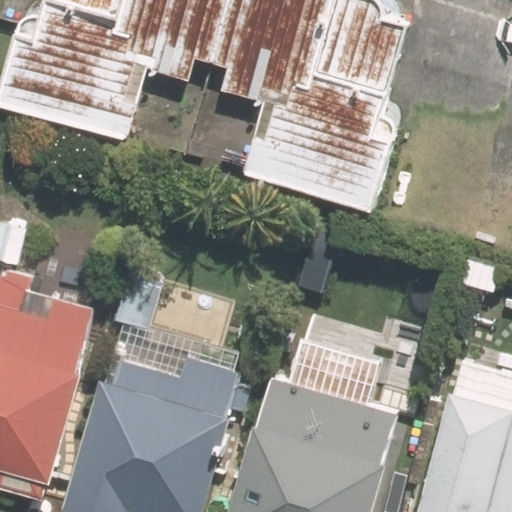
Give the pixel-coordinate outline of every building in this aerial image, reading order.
[(381,0),(51,0),(46,20),(45,18),(42,16),(39,15),(36,15),(34,15),(31,15),(28,15),(26,16),(23,18),(21,21),(20,22),(18,25),(17,28),(17,31),(17,34),(18,37),(19,38),(21,41),(3,102),(129,138),(148,67),(190,78),(196,56),(230,66),(224,91),(264,102),(245,173),(381,211),(400,141),(396,140),(397,137),(398,135),(399,133),(399,130),(399,127),(398,124),(397,121),(396,119),(394,116),(391,115),(389,115),(385,113),(383,113),(408,25),(388,20),(381,0)] [(1,220),(0,223),(0,255),(15,260),(25,227),(1,220)] [(157,328),(171,278),(138,268),(124,318),(157,328)] [(0,302),(0,485),(57,502),(109,312),(63,300),(58,319),(0,302)] [(128,329),(76,511),(214,511),(256,364),(128,329)] [(283,378),(245,511),(387,511),(416,414),(283,378)] [(511,511),(511,405),(465,393),(431,511),(511,511)]
